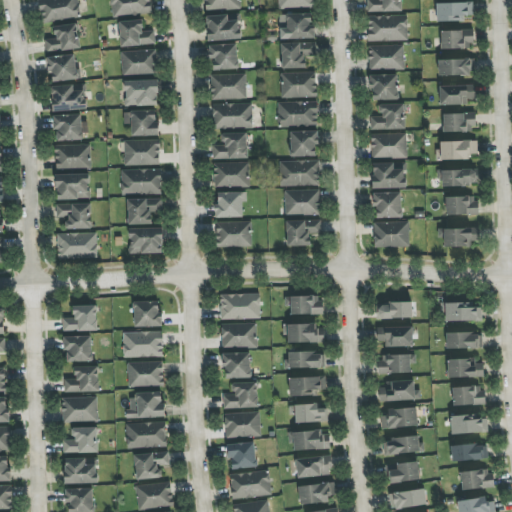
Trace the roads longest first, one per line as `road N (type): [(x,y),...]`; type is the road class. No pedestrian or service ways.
road 1 (residential): [(6,0),(18,61),(33,285),(34,511)]
road 2 (residential): [(0,286),(348,268),(511,278)]
road 3 (residential): [(173,0),(201,511)]
road 4 (residential): [(337,0),(361,511)]
road 5 (residential): [(511,430),(496,0)]
